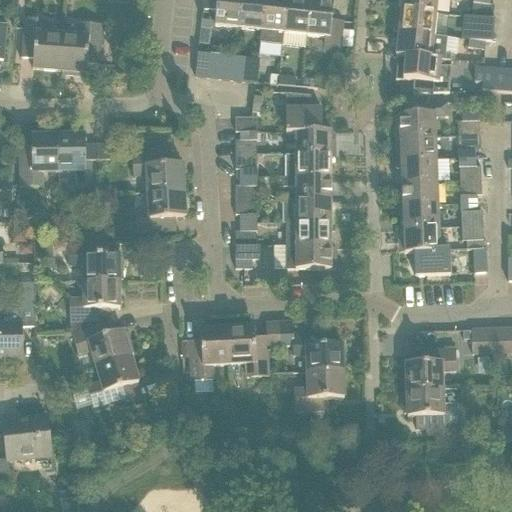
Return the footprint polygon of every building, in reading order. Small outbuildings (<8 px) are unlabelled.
[(237,30),(240,0),(202,0),(202,11),(215,13),(214,27),(237,30)] [(240,0),(237,30),(260,32),(263,0),(240,0)] [(263,0),(260,32),(259,45),(282,47),(282,36),(286,0),(263,0)] [(286,0),(282,36),(282,47),(304,49),(305,38),(309,0),(286,0)] [(309,0),(305,38),(323,39),(322,48),(340,50),(343,23),(331,22),(333,0),(319,0),(319,2),(310,1),(310,0),(309,0)] [(401,0),(400,11),(436,15),(436,12),(448,14),(449,0),(401,0)] [(469,18),(469,19),(492,21),(494,7),(489,6),(489,0),(472,0),(470,18),(469,18)] [(434,38),(436,15),(400,11),(396,11),(393,33),(434,38),(447,39),(434,38)] [(494,21),(492,21),(469,19),(467,41),(468,41),(485,43),(485,44),(492,44),(494,21)] [(45,36),(46,22),(23,20),(20,60),(33,61),(32,71),(59,73),(62,37),(45,36)] [(100,66),(103,26),(80,25),(79,39),(62,37),(59,73),(61,73),(61,76),(82,78),(83,75),(86,75),(87,65),(100,66)] [(447,39),(434,38),(393,33),(398,34),(395,56),(451,63),(450,62),(451,56),(445,55),(447,39)] [(484,52),(485,44),(485,43),(468,41),(467,50),(484,52)] [(206,80),(209,56),(197,55),(195,79),(206,80)] [(218,81),(220,58),(209,56),(206,80),(218,81)] [(449,69),(451,63),(395,56),(395,58),(397,58),(395,81),(403,82),(403,81),(413,82),(412,89),(412,96),(449,95),(448,81),(449,69)] [(230,82),(232,59),(220,58),(218,81),(230,82)] [(242,84),(244,60),(232,59),(230,82),(242,84)] [(255,85),(257,62),(244,60),(242,84),(255,85)] [(495,70),(483,69),(475,69),(474,84),(482,84),(482,93),(494,94),(495,70)] [(506,95),(507,71),(495,70),(494,94),(506,95)] [(294,89),(295,80),(278,78),(277,87),(294,89)] [(317,91),(318,82),(301,80),(300,89),(317,91)] [(310,110),(310,98),(279,95),(279,96),(285,96),(285,134),(331,134),(331,133),(321,133),(321,110),(310,110)] [(260,116),(262,99),(253,98),(251,114),(260,116)] [(447,119),(447,106),(447,105),(401,106),(401,116),(393,117),(394,131),(399,130),(399,140),(395,140),(395,141),(435,139),(434,120),(447,119)] [(240,134),(256,134),(257,119),(235,119),(235,134),(240,134)] [(294,157),(331,157),(331,133),(331,134),(285,134),(285,136),(294,136),(294,157)] [(240,142),(256,142),(256,134),(240,134),(240,142)] [(58,138),(56,138),(55,135),(34,135),(34,138),(31,138),(31,148),(18,149),(18,189),(41,188),(41,174),(58,174),(58,138)] [(97,147),(85,148),(85,138),(58,138),(58,174),(75,174),(75,188),(98,188),(98,164),(97,164),(97,147)] [(395,164),(436,162),(435,139),(395,141),(395,154),(400,154),(400,163),(395,163),(395,164)] [(97,164),(98,164),(109,164),(109,147),(97,147),(97,164)] [(475,160),(474,152),(456,152),(456,161),(475,160)] [(182,166),(172,166),(171,153),(131,155),(133,179),(145,179),(146,195),(183,193),(182,166)] [(284,180),(331,179),(331,157),(294,157),(294,158),(284,158),(284,180)] [(456,169),(475,168),(475,160),(456,161),(456,169)] [(401,186),(437,185),(436,162),(395,164),(396,178),(401,178),(401,186)] [(0,183),(10,183),(11,169),(0,169),(0,183)] [(239,180),(256,179),(256,171),(239,171),(239,180)] [(239,188),(256,188),(256,179),(239,180),(239,188)] [(294,202),(331,202),(331,179),(284,180),(278,180),(278,189),(294,189),(294,202)] [(0,204),(11,204),(11,185),(0,185),(0,204)] [(402,209),(438,208),(437,185),(401,186),(402,209)] [(175,220),(185,220),(183,193),(146,195),(147,211),(134,211),(136,235),(175,233),(175,220)] [(460,206),(476,205),(476,197),(460,198),(460,206)] [(284,202),(283,225),(285,225),(294,225),(331,225),(331,202),(294,202),(284,202)] [(460,215),(477,214),(476,205),(460,206),(460,215)] [(398,232),(439,230),(438,208),(402,209),(403,231),(398,232)] [(239,225),(255,225),(255,217),(239,217),(239,225)] [(239,233),(255,233),(255,225),(239,225),(239,233)] [(285,248),(331,249),(331,225),(294,225),(285,225),(285,248)] [(114,242),(114,229),(103,229),(103,242),(114,242)] [(26,244),(26,230),(12,230),(12,244),(26,244)] [(449,252),(440,253),(439,230),(398,232),(399,246),(403,246),(404,255),(449,253),(449,252)] [(473,251),(483,251),(483,243),(466,243),(466,252),(473,252),(473,251)] [(118,257),(118,244),(67,244),(68,267),(82,268),(81,285),(119,284),(118,257)] [(272,247),(273,271),(284,271),(283,246),(272,247)] [(331,258),(331,249),(285,248),(285,272),(335,271),(335,258),(331,258)] [(474,275),(486,275),(485,251),(483,251),(473,251),(473,252),(474,275)] [(450,276),(449,256),(449,253),(404,255),(413,255),(414,278),(450,276)] [(235,271),(252,271),(252,262),(235,262),(235,271)] [(109,311),(119,311),(119,284),(81,285),(81,299),(68,300),(69,322),(71,334),(69,334),(69,335),(71,335),(109,324),(109,323),(109,311)] [(20,329),(34,329),(34,285),(19,285),(19,310),(6,310),(6,323),(0,323),(0,360),(20,361),(20,329)] [(122,332),(113,335),(109,324),(71,335),(69,335),(75,358),(90,354),(94,369),(130,359),(122,332)] [(267,348),(278,348),(278,324),(265,325),(266,339),(254,339),(253,329),(226,331),(228,368),(245,367),(245,379),(268,379),(267,348)] [(292,335),(292,326),(291,324),(278,324),(278,348),(291,347),(291,354),(304,354),(305,374),(343,373),(342,346),(322,347),(321,334),(292,335)] [(193,395),(213,394),(211,368),(228,368),(226,331),(224,331),(224,327),(211,328),(212,331),(200,332),(200,342),(187,343),(189,383),(193,383),(193,395)] [(485,356),(497,356),(496,331),(484,332),(485,356)] [(497,356),(510,356),(509,331),(496,331),(497,356)] [(471,356),(485,356),(484,332),(471,332),(471,333),(463,333),(463,342),(471,341),(471,356)] [(442,374),(456,374),(455,350),(412,352),(413,365),(405,365),(406,392),(442,391),(442,374)] [(128,387),(138,384),(130,359),(94,369),(99,384),(87,387),(93,411),(132,400),(128,387)] [(323,401),(343,400),(343,373),(305,374),(305,391),(293,391),(293,415),(324,414),(323,401)] [(457,408),(443,408),(442,391),(406,392),(406,394),(403,394),(403,407),(407,407),(407,419),(415,419),(415,432),(458,430),(457,408)] [(51,460),(48,438),(46,418),(2,423),(7,465),(51,460)] [(511,429),(501,430),(501,440),(511,439),(511,429)] [(80,445),(80,435),(71,434),(70,445),(80,445)] [(61,511),(77,511),(76,498),(59,501),(61,511)]
